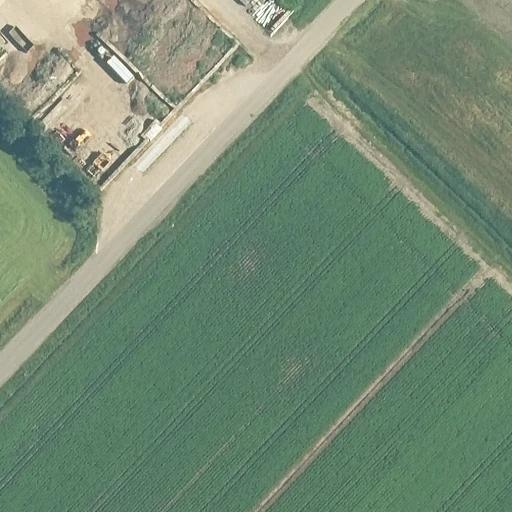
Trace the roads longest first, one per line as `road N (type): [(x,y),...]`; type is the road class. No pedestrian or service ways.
road 1 (tertiary): [(0,364),(345,0)]
road 2 (unknown): [(252,97),(173,0)]
